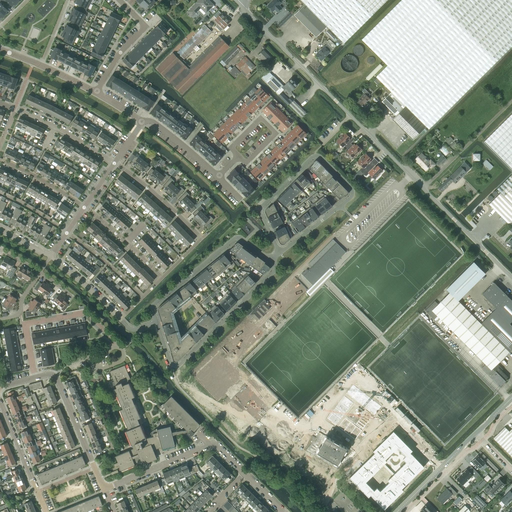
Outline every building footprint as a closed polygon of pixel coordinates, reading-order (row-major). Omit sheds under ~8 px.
[(88,9),(91,3),(83,0),(76,0),(78,0),(76,3),(81,5),(79,8),(81,9),(86,11),(87,8),(88,9)] [(144,0),(140,5),(142,7),(143,6),(145,8),(149,5),(151,7),(156,2),(153,0),(144,0)] [(208,0),(199,0),(196,3),(188,12),(192,16),(201,8),(206,13),(214,5),(208,0)] [(279,5),(281,3),(277,0),(273,0),(267,6),(273,12),(275,10),(278,12),(282,8),(279,5)] [(300,0),(305,4),(327,26),(344,43),(387,0),(300,0)] [(388,66),(453,0),(401,0),(362,40),(388,66)] [(511,0),(453,0),(388,66),(376,77),(391,92),(382,102),(396,116),(392,119),(413,140),(426,127),(429,129),(511,46),(511,0)] [(294,15),(316,37),(327,26),(305,4),(294,15)] [(87,11),(86,11),(81,9),(79,11),(75,9),(74,12),(72,11),(71,14),(84,20),(86,15),(85,14),(87,11)] [(118,23),(118,22),(119,20),(121,17),(112,12),(109,18),(118,23)] [(216,19),(214,21),(219,25),(216,27),(220,31),(223,29),(230,21),(222,13),(216,19)] [(81,26),(84,20),(71,14),(70,17),(71,17),(70,20),(74,22),(73,25),(74,26),(74,25),(79,28),(80,25),(81,26)] [(115,27),(118,23),(109,18),(107,23),(115,27)] [(113,33),(114,30),(115,27),(107,23),(104,28),(113,33)] [(156,28),(163,35),(167,31),(160,24),(157,26),(158,27),(156,28),(156,27),(156,28)] [(80,28),(79,28),(74,25),(74,26),(72,28),(68,26),(67,29),(66,28),(64,31),(77,37),(80,31),(79,31),(80,28)] [(181,56),(184,59),(211,32),(205,25),(178,52),(180,55),(177,57),(173,53),(157,69),(182,94),(230,47),(221,38),(189,69),(179,59),(181,56)] [(110,38),(113,33),(104,28),(102,33),(110,38)] [(152,32),(159,39),(163,35),(156,28),(152,32)] [(74,42),(77,37),(64,31),(63,33),(64,34),(63,37),(67,39),(66,42),(72,45),(73,42),(74,42)] [(155,43),(159,39),(152,32),(148,36),(155,43)] [(108,43),(109,41),(110,38),(102,33),(99,39),(108,43)] [(144,40),(151,47),(155,43),(148,36),(144,40)] [(105,48),(108,43),(99,39),(97,44),(105,48)] [(140,44),(147,51),(151,47),(144,40),(140,44)] [(103,53),(104,51),(105,48),(97,44),(94,49),(102,52),(103,53)] [(136,48),(143,55),(147,51),(140,44),(136,48)] [(324,47),(316,55),(321,61),(330,52),(333,49),(327,44),(324,47)] [(56,60),(57,59),(61,50),(62,49),(56,46),(54,50),(51,49),(49,54),(52,56),(51,57),(56,60)] [(241,51),(241,50),(236,46),(222,60),(219,63),(223,67),(226,64),(227,65),(241,51)] [(132,52),(139,59),(143,55),(136,48),(132,52)] [(103,53),(102,52),(94,49),(91,54),(101,59),(102,55),(103,53),(103,54),(103,53)] [(63,63),(68,53),(61,50),(57,59),(59,60),(58,61),(63,63)] [(265,63),(271,58),(264,50),(258,55),(259,56),(257,58),(260,61),(262,59),(265,63)] [(135,63),(139,59),(132,52),(128,56),(135,63)] [(75,57),(68,53),(63,63),(68,66),(69,64),(71,66),(75,57)] [(128,56),(127,56),(127,57),(126,58),(123,60),(130,67),(135,63),(128,56)] [(245,56),(235,66),(248,79),(252,75),(249,73),(255,67),(245,56)] [(83,61),(83,60),(75,57),(71,66),(74,67),(73,68),(78,70),(82,62),(83,61)] [(89,65),(82,62),(78,70),(83,73),(83,71),(85,72),(89,65)] [(94,76),(97,71),(94,70),(96,65),(90,63),(89,65),(85,72),(85,74),(90,76),(91,75),(94,76)] [(241,73),(234,66),(232,68),(230,66),(226,70),(235,78),(241,73)] [(8,86),(12,77),(11,77),(8,76),(7,76),(6,76),(6,75),(2,84),(8,86)] [(117,79),(117,78),(112,76),(107,84),(108,85),(108,84),(111,86),(111,87),(112,87),(117,79)] [(283,89),(281,87),(283,86),(273,76),(267,82),(276,92),(279,94),(283,89)] [(14,88),(17,79),(16,78),(16,79),(12,77),(8,86),(14,88)] [(112,87),(116,90),(121,81),(117,79),(112,87)] [(290,93),(293,90),(298,85),(291,79),(286,83),(287,83),(284,86),(286,88),(286,89),(290,93)] [(116,90),(121,93),(126,84),(121,81),(116,90)] [(124,94),(125,95),(131,87),(126,84),(121,93),(124,94)] [(125,95),(130,98),(135,90),(131,87),(125,95)] [(255,93),(263,102),(264,100),(263,99),(264,98),(265,99),(269,96),(260,88),(255,93)] [(130,98),(134,101),(140,93),(135,90),(130,98)] [(357,101),(364,108),(368,104),(366,102),(370,99),(368,97),(370,95),(367,91),(364,93),(357,101)] [(134,101),(139,104),(144,96),(140,93),(134,101)] [(262,103),(263,102),(255,93),(250,99),(258,107),(261,104),(260,103),(261,102),(262,103)] [(34,97),(29,95),(25,102),(30,105),(34,97)] [(143,107),(149,99),(144,96),(139,104),(143,107)] [(35,107),(39,99),(34,97),(30,105),(35,107)] [(40,109),(44,102),(39,99),(35,107),(40,109)] [(154,102),(149,99),(143,107),(144,108),(144,107),(148,109),(147,110),(148,110),(154,102)] [(257,108),(258,107),(250,99),(245,104),(253,112),(256,109),(255,108),(256,107),(257,108)] [(294,100),(289,105),(302,118),(307,113),(294,100)] [(45,112),(48,104),(44,102),(40,109),(45,112)] [(268,116),(276,108),(271,102),(263,111),(266,114),(267,113),(268,114),(267,115),(268,116)] [(54,106),(53,106),(48,104),(45,112),(50,114),(54,106)] [(163,106),(162,106),(161,107),(157,104),(151,112),(152,113),(155,115),(156,116),(163,106)] [(252,113),(253,112),(245,104),(240,109),(248,117),(251,114),(250,113),(251,112),(252,113)] [(55,116),(59,109),(54,106),(50,114),(55,116)] [(167,109),(163,106),(156,116),(160,119),(167,109)] [(281,113),(276,108),(268,116),(270,119),(272,118),(273,119),(272,120),(273,121),(281,113)] [(59,119),(63,111),(59,109),(55,116),(59,119)] [(170,114),(171,113),(167,109),(160,119),(164,122),(170,114)] [(247,118),(248,117),(240,109),(235,114),(243,122),(246,119),(245,118),(246,117),(247,118)] [(64,121),(68,114),(63,111),(59,119),(64,121)] [(286,118),(281,113),(273,121),(274,122),(275,121),(276,122),(275,124),(278,126),(286,118)] [(511,174),(497,189),(500,193),(511,204),(511,113),(484,142),(511,170),(511,174)] [(64,121),(69,124),(73,117),(68,114),(64,121)] [(174,117),(170,114),(164,122),(168,125),(174,117)] [(241,123),(243,122),(235,114),(229,119),(237,127),(238,127),(241,125),(239,123),(240,122),(241,123)] [(76,128),(81,118),(77,116),(71,125),(76,128)] [(173,128),(179,121),(179,120),(174,117),(168,125),(173,128)] [(21,128),(25,120),(19,118),(16,126),(21,128)] [(80,131),(85,123),(86,121),(81,118),(76,128),(80,131)] [(283,131),(292,123),(286,118),(278,126),(279,127),(280,126),(281,127),(280,128),(283,131)] [(184,123),(180,119),(179,120),(179,121),(173,128),(177,132),(183,124),(184,123)] [(236,128),(237,127),(229,119),(224,124),(233,132),(235,129),(234,128),(235,127),(236,128)] [(26,131),(29,122),(25,120),(21,128),(26,131)] [(85,133),(89,126),(91,124),(86,121),(85,123),(80,131),(85,133)] [(30,133),(34,125),(29,122),(26,131),(30,133)] [(183,124),(177,132),(181,135),(187,127),(189,125),(184,122),(184,123),(183,124)] [(90,136),(94,129),(95,127),(91,124),(89,126),(85,133),(90,136)] [(231,133),(233,132),(224,124),(219,129),(227,137),(228,138),(230,135),(229,133),(230,132),(231,133)] [(35,135),(39,127),(34,125),(30,133),(35,135)] [(181,135),(182,136),(182,135),(185,138),(186,139),(192,131),(193,129),(189,125),(187,127),(181,135)] [(300,139),(301,139),(306,134),(298,126),(295,129),(296,130),(295,131),(294,130),(292,131),(300,139)] [(39,127),(35,135),(40,138),(44,129),(39,127)] [(95,139),(99,132),(100,130),(95,127),(94,129),(90,136),(95,139)] [(226,138),(227,137),(219,129),(214,134),(222,142),(225,139),(224,138),(225,137),(226,138)] [(101,143),(107,134),(102,130),(96,139),(98,140),(97,141),(101,143)] [(295,144),(300,139),(292,131),(291,132),(292,133),(291,134),(290,133),(287,136),(295,144)] [(345,133),(336,141),(337,141),(337,142),(338,144),(339,144),(343,147),(344,146),(347,148),(351,143),(349,141),(350,140),(349,139),(350,137),(345,133)] [(106,145),(111,137),(107,134),(101,143),(104,145),(104,144),(106,145)] [(201,139),(197,135),(190,143),(191,143),(194,146),(195,147),(195,146),(201,139)] [(290,149),(295,144),(287,136),(286,137),(287,138),(286,139),(285,138),(282,141),(290,149)] [(110,149),(116,140),(111,137),(106,145),(107,146),(106,147),(110,149)] [(61,149),(67,140),(65,139),(64,140),(61,138),(56,146),(61,149)] [(195,146),(199,150),(205,142),(201,139),(195,146)] [(66,152),(71,144),(68,143),(69,141),(67,140),(61,149),(66,152)] [(285,154),(290,149),(282,141),(281,142),(282,143),(281,144),(280,143),(277,146),(285,154)] [(203,153),(209,146),(205,142),(199,150),(203,153)] [(351,143),(347,148),(349,150),(347,151),(350,155),(350,156),(351,157),(353,157),(353,158),(362,149),(357,144),(356,146),(354,144),(353,145),(351,143)] [(13,150),(13,149),(14,147),(8,144),(7,147),(8,147),(4,155),(7,157),(6,158),(8,159),(13,150)] [(71,155),(77,146),(74,145),(74,146),(71,144),(66,152),(71,155)] [(76,158),(81,150),(78,149),(79,147),(77,146),(71,155),(76,158)] [(207,157),(213,150),(213,149),(209,146),(203,153),(207,157)] [(280,160),(285,154),(277,146),(276,147),(277,148),(276,149),(275,148),(272,151),(280,160)] [(211,160),(218,152),(214,148),(213,149),(213,150),(207,157),(211,160)] [(14,160),(18,152),(13,150),(8,159),(10,160),(11,159),(14,160)] [(81,161),(86,152),(84,151),(83,152),(81,150),(76,158),(81,161)] [(275,165),(280,160),(272,151),(271,153),(272,154),(271,155),(269,153),(267,156),(267,157),(275,165)] [(22,154),(18,152),(14,160),(17,161),(16,162),(18,163),(22,154)] [(85,164),(90,156),(88,155),(88,153),(86,152),(81,161),(85,164)] [(223,156),(219,152),(218,152),(211,160),(210,161),(211,161),(214,164),(215,165),(223,156)] [(431,168),(435,164),(431,160),(429,161),(421,153),(414,160),(417,162),(426,170),(430,166),(431,168)] [(24,165),(27,156),(22,154),(18,163),(20,164),(21,163),(24,165)] [(366,154),(358,162),(358,164),(359,165),(360,165),(363,168),(360,171),(363,173),(372,164),(370,162),(371,161),(370,160),(371,159),(366,154)] [(441,158),(436,163),(438,165),(441,162),(445,158),(443,156),(444,156),(442,154),(441,155),(441,156),(440,157),(441,158)] [(132,160),(131,161),(134,163),(132,165),(134,166),(133,167),(137,169),(143,160),(145,159),(140,155),(138,157),(138,158),(135,156),(134,158),(132,160)] [(32,159),(27,156),(24,165),(27,166),(26,167),(28,168),(32,159)] [(33,169),(37,161),(38,162),(39,159),(33,156),(32,159),(28,168),(30,169),(30,168),(33,169)] [(94,157),(93,158),(90,156),(85,164),(84,166),(88,168),(89,169),(90,167),(96,158),(94,157)] [(270,170),(275,165),(267,157),(266,158),(267,159),(266,160),(265,159),(262,162),(270,170)] [(96,158),(90,167),(95,170),(100,162),(97,161),(98,159),(96,158)] [(45,165),(44,165),(46,163),(41,160),(40,163),(40,162),(35,170),(38,172),(38,173),(39,174),(45,165)] [(143,160),(137,169),(140,172),(141,171),(142,173),(144,170),(146,172),(150,167),(147,165),(148,164),(143,160)] [(486,160),(482,163),(490,170),(493,167),(486,160)] [(321,165),(317,161),(316,161),(309,168),(313,173),(321,165)] [(265,175),(270,170),(262,162),(261,163),(262,164),(261,165),(259,163),(256,166),(257,167),(265,175)] [(471,168),(465,163),(461,167),(460,166),(438,188),(442,192),(453,181),(455,183),(471,168)] [(372,164),(363,173),(366,176),(369,173),(371,176),(371,177),(373,178),(374,178),(374,179),(383,171),(378,166),(377,167),(375,165),(374,167),(372,164)] [(49,168),(45,165),(39,174),(41,175),(42,174),(45,176),(49,168)] [(317,176),(325,169),(321,165),(313,173),(317,176)] [(260,180),(265,175),(257,167),(255,168),(257,169),(255,170),(254,169),(251,172),(260,180)] [(49,179),(54,171),(49,168),(45,176),(48,177),(47,178),(49,179)] [(155,168),(155,169),(154,170),(151,168),(147,173),(150,175),(148,177),(150,179),(149,179),(153,182),(160,173),(160,172),(160,171),(159,170),(158,169),(157,169),(156,168),(155,168)] [(321,180),(328,173),(325,169),(317,176),(321,180)] [(5,181),(9,173),(6,172),(7,171),(5,170),(0,179),(5,181)] [(239,174),(235,170),(227,177),(228,178),(228,177),(231,180),(232,181),(239,174)] [(54,181),(59,173),(54,171),(49,179),(51,181),(51,179),(54,181)] [(10,184),(14,174),(13,174),(12,175),(9,173),(5,181),(10,184)] [(63,176),(59,173),(54,181),(57,183),(56,184),(58,185),(63,176)] [(70,176),(65,173),(63,176),(58,185),(60,186),(61,185),(63,187),(68,179),(70,176)] [(162,175),(160,173),(153,182),(156,184),(158,185),(159,183),(162,185),(169,176),(166,174),(165,173),(164,173),(162,175)] [(323,186),(332,177),(328,173),(321,180),(319,182),(323,186)] [(355,182),(360,176),(357,173),(351,179),(355,182)] [(15,186),(19,178),(16,177),(16,175),(14,174),(10,184),(9,185),(10,186),(11,187),(12,187),(13,187),(13,188),(14,187),(15,186)] [(232,181),(235,184),(242,178),(239,174),(232,181)] [(119,185),(124,178),(120,175),(115,182),(119,185)] [(311,184),(309,182),(311,180),(306,175),(304,177),(302,175),(298,179),(305,186),(307,188),(311,184)] [(174,181),(173,180),(171,177),(163,186),(165,188),(164,190),(165,191),(165,192),(168,195),(175,186),(173,184),(174,182),(174,181)] [(329,188),(336,181),(332,177),(323,186),(327,190),(329,188)] [(22,179),(19,178),(15,186),(20,188),(24,179),(22,178),(22,179)] [(124,188),(129,181),(124,178),(119,185),(124,188)] [(246,181),(242,178),(235,184),(239,188),(246,181)] [(24,179),(20,188),(25,191),(29,183),(26,181),(26,180),(24,179)] [(301,190),(305,186),(298,179),(294,183),(301,190)] [(71,180),(65,188),(67,189),(66,190),(69,192),(75,183),(71,180)] [(243,191),(251,184),(247,180),(246,181),(239,188),(243,192),(243,191)] [(128,192),(133,185),(129,181),(124,188),(128,192)] [(332,192),(340,184),(336,181),(329,188),(332,192)] [(75,183),(69,192),(72,194),(73,193),(74,194),(80,186),(75,183)] [(303,192),(301,190),(294,183),(290,186),(298,194),(299,196),(303,192)] [(31,195),(37,186),(35,185),(34,186),(31,184),(26,192),(31,195)] [(247,196),(255,188),(251,184),(243,191),(243,192),(243,193),(244,193),(246,195),(246,196),(247,196)] [(336,196),(344,188),(340,184),(332,192),(336,196)] [(132,195),(138,188),(133,185),(128,192),(132,195)] [(36,197),(40,190),(38,188),(38,187),(37,186),(31,195),(36,197)] [(80,186),(74,194),(76,195),(75,196),(78,198),(85,189),(80,186)] [(185,190),(182,187),(181,187),(180,187),(178,189),(175,186),(168,195),(171,198),(171,197),(173,198),(175,196),(177,199),(185,190)] [(294,198),(298,194),(290,186),(286,190),(294,198)] [(137,198),(142,191),(138,188),(132,195),(137,198)] [(347,192),(344,188),(336,196),(334,197),(338,201),(347,193),(348,193),(348,192),(347,192)] [(43,191),(41,190),(40,190),(36,197),(41,200),(46,191),(44,190),(43,191)] [(290,201),(294,198),(286,190),(283,194),(290,201)] [(50,195),(47,193),(48,192),(46,191),(41,200),(45,203),(50,195)] [(183,208),(190,200),(188,198),(189,196),(189,195),(189,194),(186,191),(178,200),(180,202),(179,204),(180,205),(183,208)] [(142,204),(148,197),(144,193),(138,200),(137,201),(142,204)] [(489,204),(510,226),(511,224),(511,204),(500,193),(489,204)] [(292,203),(290,201),(283,194),(279,198),(288,207),(292,203)] [(50,206),(55,197),(53,196),(53,197),(50,195),(45,203),(50,206)] [(328,198),(327,196),(325,198),(323,196),(319,199),(327,210),(333,204),(333,203),(331,201),(329,198),(328,198)] [(57,198),(55,197),(50,206),(55,208),(59,201),(56,199),(57,198)] [(152,201),(148,197),(142,204),(146,208),(152,201)] [(104,213),(111,205),(108,203),(109,203),(109,202),(106,199),(101,204),(103,205),(99,209),(104,213)] [(189,210),(191,213),(196,208),(194,206),(195,205),(190,200),(183,208),(186,211),(187,212),(189,210)] [(322,213),(327,210),(319,200),(314,203),(322,213)] [(8,211),(4,209),(7,203),(4,201),(0,209),(0,216),(0,217),(0,216),(0,217),(4,219),(8,211)] [(157,204),(152,201),(146,208),(150,211),(157,204)] [(60,215),(67,205),(65,203),(64,205),(61,203),(56,212),(60,215)] [(268,217),(280,211),(277,206),(275,207),(273,203),(266,210),(266,211),(266,212),(268,217)] [(161,208),(157,204),(150,211),(154,215),(161,208)] [(60,215),(65,218),(71,209),(68,208),(69,206),(67,205),(60,215)] [(108,217),(115,209),(111,205),(104,213),(108,217)] [(204,209),(201,206),(197,209),(192,214),(195,216),(193,218),(194,219),(197,223),(205,215),(202,212),(203,212),(203,211),(204,211),(204,210),(204,209)] [(313,220),(318,217),(310,206),(305,210),(313,220)] [(19,209),(16,207),(13,213),(8,211),(4,219),(9,222),(9,221),(12,222),(19,209)] [(165,211),(161,208),(154,215),(158,218),(165,211)] [(19,227),(23,219),(19,216),(22,210),(19,209),(12,222),(15,224),(14,224),(19,227)] [(113,219),(119,213),(115,209),(108,217),(113,220),(113,219)] [(309,223),(313,220),(305,210),(301,213),(309,223)] [(162,223),(169,215),(165,211),(158,218),(162,223)] [(271,222),(282,216),(280,211),(268,217),(271,222)] [(113,220),(118,223),(124,216),(120,212),(119,213),(113,219),(113,220)] [(305,227),(309,223),(301,213),(297,217),(305,227)] [(26,230),(34,217),(31,215),(27,221),(23,219),(19,227),(23,229),(26,230)] [(166,226),(173,219),(169,215),(162,223),(166,226),(167,226),(166,226)] [(210,223),(214,219),(211,217),(210,216),(209,216),(207,217),(205,215),(197,223),(200,226),(200,225),(201,227),(203,225),(205,227),(206,227),(208,228),(211,225),(210,223)] [(122,227),(128,219),(124,216),(118,223),(122,227)] [(282,216),(271,222),(273,227),(285,221),(282,216)] [(38,227),(33,224),(37,219),(34,217),(26,230),(29,232),(28,232),(33,235),(38,227)] [(292,224),(295,228),(297,226),(300,230),(305,227),(297,217),(291,222),(291,223),(292,224),(291,224),(292,224)] [(135,220),(132,223),(128,219),(122,227),(126,231),(133,223),(133,224),(136,221),(135,220)] [(172,231),(178,224),(175,221),(168,227),(172,231)] [(90,234),(97,226),(92,223),(89,226),(88,225),(84,230),(84,231),(86,233),(88,233),(88,232),(90,234)] [(40,239),(48,226),(45,224),(42,230),(38,227),(33,235),(37,238),(37,237),(40,239)] [(182,228),(179,225),(178,224),(172,231),(176,235),(182,228)] [(50,240),(52,237),(51,237),(52,236),(47,233),(51,228),(48,226),(40,239),(43,240),(42,241),(46,244),(49,239),(50,240)] [(95,238),(101,230),(97,226),(90,234),(95,238)] [(288,233),(290,232),(287,226),(275,232),(278,237),(287,232),(288,233)] [(186,232),(182,228),(176,235),(180,238),(186,232)] [(105,235),(106,234),(101,230),(95,238),(99,241),(105,235)] [(190,236),(186,232),(180,238),(184,242),(190,236)] [(287,232),(278,237),(281,242),(281,243),(282,243),(283,244),(284,243),(290,238),(292,237),(290,232),(288,233),(287,232)] [(105,235),(99,241),(98,242),(103,246),(109,238),(105,235)] [(142,245),(149,239),(145,235),(139,241),(142,245)] [(190,236),(184,242),(188,246),(194,240),(190,236)] [(107,250),(113,242),(109,238),(103,246),(107,250)] [(153,243),(149,239),(142,245),(146,249),(153,243)] [(312,285),(345,252),(333,239),(309,263),(312,267),(305,274),(303,272),(301,274),(312,285)] [(111,253),(118,246),(113,242),(107,250),(111,253)] [(157,247),(156,247),(153,243),(146,249),(150,253),(157,247)] [(243,247),(238,243),(237,243),(230,250),(237,255),(243,247)] [(122,250),(118,246),(111,253),(116,257),(116,256),(119,258),(124,253),(122,250)] [(160,251),(160,250),(157,247),(150,253),(154,257),(160,251)] [(241,258),(247,250),(243,247),(237,255),(241,258)] [(71,261),(79,251),(77,250),(75,252),(70,248),(66,253),(68,255),(66,257),(71,261)] [(81,252),(82,251),(80,249),(79,251),(71,261),(76,265),(82,257),(79,255),(81,252)] [(245,262),(252,253),(247,250),(241,258),(245,262)] [(164,255),(163,255),(160,251),(154,257),(153,257),(157,262),(164,255)] [(124,264),(130,257),(127,253),(120,260),(124,264)] [(256,256),(252,253),(245,262),(250,265),(256,256)] [(167,259),(164,255),(157,262),(161,265),(167,259)] [(219,258),(227,268),(232,265),(223,255),(219,258)] [(254,268),(260,260),(256,256),(250,265),(254,268)] [(16,269),(12,267),(15,262),(5,257),(1,264),(0,266),(0,267),(5,270),(6,268),(9,270),(6,275),(11,278),(16,269)] [(81,268),(88,258),(87,257),(85,260),(82,257),(76,265),(81,268)] [(134,261),(130,257),(124,264),(128,267),(134,261)] [(90,260),(88,258),(81,268),(85,272),(91,265),(88,262),(90,260)] [(223,272),(227,268),(219,258),(215,262),(223,272)] [(170,267),(173,264),(167,259),(161,265),(165,269),(169,265),(170,267)] [(258,271),(265,263),(260,260),(254,268),(258,271)] [(138,265),(134,261),(128,267),(132,271),(138,265)] [(211,265),(219,275),(223,272),(215,262),(211,265)] [(450,292),(458,301),(485,274),(474,262),(447,289),(450,292)] [(269,266),(265,263),(258,271),(263,275),(269,269),(269,268),(270,268),(270,267),(269,266)] [(85,272),(90,276),(93,272),(95,274),(101,268),(96,265),(94,267),(91,265),(85,272)] [(136,275),(142,269),(138,265),(132,271),(136,275)] [(214,279),(215,279),(219,275),(211,265),(206,269),(213,277),(214,279)] [(29,281),(33,273),(30,271),(28,270),(21,266),(17,273),(17,274),(16,276),(21,278),(22,277),(29,281)] [(140,278),(146,272),(142,268),(142,269),(136,275),(140,278)] [(209,280),(213,277),(206,269),(202,272),(209,280)] [(98,283),(104,277),(102,274),(104,272),(102,270),(94,279),(98,283)] [(150,276),(146,272),(140,278),(144,282),(150,276)] [(205,284),(205,283),(209,280),(202,272),(198,276),(205,284)] [(250,272),(250,273),(247,272),(242,277),(251,286),(255,282),(252,278),(254,277),(254,276),(252,274),(250,273),(250,272)] [(102,287),(111,278),(109,276),(107,279),(104,277),(98,283),(102,287)] [(149,287),(152,285),(150,283),(154,280),(150,276),(144,282),(149,287)] [(206,285),(205,283),(205,284),(198,276),(194,279),(202,289),(206,285)] [(248,290),(251,286),(242,277),(238,281),(248,290)] [(112,279),(111,278),(102,287),(106,291),(112,284),(110,282),(112,279)] [(244,294),(248,290),(238,281),(235,285),(244,294)] [(43,292),(49,284),(47,283),(46,284),(43,282),(42,284),(39,282),(35,289),(37,291),(38,289),(43,292)] [(511,321),(511,300),(494,282),(482,294),(496,308),(511,322),(511,321)] [(185,287),(191,295),(193,296),(197,293),(189,283),(185,287)] [(43,292),(47,295),(46,297),(49,299),(53,292),(51,291),(52,289),(49,287),(51,285),(49,284),(43,292)] [(119,285),(117,284),(115,286),(112,284),(106,291),(110,294),(119,285)] [(120,292),(120,291),(118,289),(120,287),(119,285),(110,294),(114,298),(120,292)] [(240,298),(244,294),(235,285),(231,289),(240,298)] [(178,359),(208,329),(214,324),(216,322),(208,314),(180,342),(179,339),(170,312),(191,295),(185,287),(159,307),(159,308),(159,309),(159,310),(174,359),(175,359),(175,360),(176,360),(177,360),(177,359),(178,359)] [(7,299),(15,304),(16,302),(15,301),(17,299),(15,297),(17,295),(12,292),(7,299)] [(126,293),(125,292),(123,294),(120,292),(114,298),(118,302),(126,293)] [(473,316),(458,301),(450,292),(438,304),(435,301),(425,310),(434,319),(437,316),(455,333),(473,316)] [(128,299),(126,297),(128,295),(126,293),(118,302),(121,306),(128,299)] [(232,306),(236,302),(227,293),(223,297),(232,306)] [(58,304),(65,296),(63,295),(61,296),(59,294),(58,296),(55,294),(50,301),(52,303),(54,301),(58,304)] [(64,311),(69,305),(66,303),(68,301),(65,299),(66,298),(65,296),(58,304),(62,307),(61,309),(64,311)] [(44,302),(39,298),(38,297),(36,300),(34,299),(33,302),(31,300),(30,302),(38,308),(41,304),(43,305),(44,302)] [(228,310),(232,306),(223,297),(218,301),(228,310)] [(14,306),(15,304),(7,299),(2,306),(7,309),(9,307),(10,308),(12,305),(14,306)] [(128,299),(121,306),(125,310),(134,301),(132,299),(130,302),(128,299)] [(270,305),(266,301),(264,299),(247,316),(252,321),(255,319),(257,321),(270,308),(268,306),(270,305)] [(35,313),(38,308),(30,302),(28,304),(30,306),(28,308),(30,309),(29,311),(26,312),(26,311),(25,311),(26,317),(37,315),(34,315),(34,313),(34,312),(35,313)] [(212,310),(220,318),(224,314),(215,304),(210,309),(212,310)] [(511,325),(510,323),(511,322),(496,308),(483,321),(481,324),(509,352),(511,348),(511,325)] [(208,314),(216,322),(220,318),(212,310),(208,314)] [(509,352),(481,324),(473,316),(455,333),(486,364),(485,365),(490,370),(497,364),(509,352)] [(34,344),(40,343),(38,332),(32,333),(34,344)] [(454,337),(462,346),(464,344),(455,336),(454,337)] [(226,354),(228,352),(229,351),(224,346),(221,349),(224,352),(226,354)] [(468,353),(477,362),(480,359),(471,350),(468,353)] [(490,370),(485,365),(482,368),(490,376),(490,377),(500,387),(505,381),(504,380),(507,378),(501,371),(502,370),(497,364),(490,370)] [(130,379),(125,365),(110,371),(114,381),(112,382),(111,381),(108,382),(108,381),(112,389),(116,387),(117,388),(114,389),(122,409),(120,410),(128,430),(126,431),(133,448),(115,456),(118,462),(113,464),(115,466),(119,465),(121,471),(142,462),(142,464),(156,458),(152,450),(161,447),(162,449),(175,445),(170,426),(157,430),(157,429),(156,429),(154,430),(152,431),(151,432),(152,437),(146,438),(141,425),(140,425),(138,419),(141,418),(135,404),(134,404),(132,398),(135,397),(128,380),(130,379)] [(76,379),(75,376),(70,378),(71,381),(67,382),(69,388),(78,384),(76,379)] [(80,390),(81,390),(78,384),(69,388),(71,394),(80,390)] [(353,384),(346,393),(374,415),(381,406),(353,384)] [(45,394),(53,391),(50,385),(43,388),(45,394)] [(82,395),(80,390),(71,394),(74,399),(83,395),(82,395)] [(15,398),(14,395),(14,394),(13,391),(8,393),(10,396),(7,398),(9,403),(16,400),(18,399),(22,397),(22,395),(15,398)] [(48,399),(55,396),(53,391),(45,394),(48,399)] [(83,402),(82,402),(81,399),(84,398),(83,395),(74,399),(76,405),(83,402)] [(55,396),(48,399),(50,405),(57,402),(55,396)] [(344,396),(327,418),(336,425),(354,403),(344,396)] [(195,429),(197,428),(200,425),(171,397),(163,405),(163,404),(160,406),(163,409),(164,408),(170,413),(168,415),(172,418),(174,417),(179,422),(178,424),(182,428),(183,426),(188,432),(187,433),(190,437),(195,433),(194,433),(197,430),(195,429)] [(54,415),(62,413),(59,407),(52,410),(54,415)] [(80,416),(87,413),(85,407),(78,410),(80,416)] [(64,418),(62,413),(54,415),(57,421),(64,418)] [(80,416),(83,421),(89,418),(87,413),(80,416)] [(364,414),(357,423),(363,429),(372,417),(368,413),(366,416),(364,414)] [(32,420),(31,417),(27,419),(24,420),(17,423),(19,428),(26,426),(25,423),(28,421),(32,420)] [(100,421),(102,425),(104,424),(101,417),(96,419),(95,419),(96,421),(94,422),(95,423),(97,422),(96,422),(100,421)] [(66,424),(64,418),(57,421),(59,427),(66,424)] [(345,418),(338,427),(355,440),(362,431),(345,418)] [(39,431),(45,428),(42,422),(36,424),(39,431)] [(87,431),(94,428),(91,422),(84,425),(87,431)] [(68,429),(66,424),(59,427),(61,432),(68,429)] [(505,427),(494,438),(511,456),(511,428),(510,431),(505,427)] [(89,437),(96,434),(94,428),(87,431),(89,437)] [(71,435),(68,429),(61,432),(64,438),(71,435)] [(317,435),(307,451),(335,468),(338,463),(341,458),(343,454),(347,448),(339,443),(341,440),(336,437),(334,440),(319,431),(317,435)] [(402,488),(424,466),(410,452),(412,450),(393,431),(373,451),(375,453),(350,477),(369,496),(370,495),(385,509),(403,490),(402,488)] [(32,440),(30,435),(30,434),(23,437),(25,442),(32,440)] [(91,442),(99,439),(96,434),(89,437),(91,442)] [(73,440),(71,435),(64,438),(66,443),(73,440)] [(102,443),(101,444),(99,439),(91,442),(94,448),(103,444),(102,443)] [(34,445),(32,440),(25,442),(27,448),(34,445)] [(75,446),(73,440),(66,443),(67,447),(66,447),(67,450),(68,449),(69,449),(70,451),(75,449),(74,447),(75,446)] [(0,451),(10,448),(7,442),(0,445),(2,448),(0,448),(0,451)] [(103,450),(102,447),(104,446),(103,444),(94,448),(96,453),(103,450)] [(36,450),(34,445),(27,448),(29,453),(36,450)] [(5,456),(12,453),(10,448),(0,451),(0,454),(3,453),(5,456)] [(41,460),(39,455),(38,455),(31,458),(34,463),(41,460)] [(82,455),(67,462),(71,471),(86,465),(82,455)] [(213,456),(212,455),(209,458),(210,459),(206,463),(211,467),(217,460),(213,456)] [(473,460),(472,461),(480,468),(485,463),(478,455),(473,460)] [(215,472),(222,465),(217,460),(211,467),(215,472)] [(56,477),(63,474),(71,471),(67,462),(52,468),(56,477)] [(193,473),(191,467),(188,468),(186,464),(180,466),(184,475),(190,472),(191,474),(193,473)] [(226,469),(222,465),(215,472),(220,476),(226,469)] [(178,477),(179,479),(185,477),(184,475),(180,466),(175,469),(178,477)] [(461,475),(457,479),(463,485),(463,484),(466,487),(471,482),(468,480),(473,475),(475,478),(479,474),(472,467),(469,471),(468,470),(467,469),(462,473),(461,475)] [(42,483),(49,480),(56,477),(52,468),(38,474),(42,483)] [(172,480),(178,477),(175,469),(169,471),(172,480)] [(229,477),(229,476),(231,474),(226,469),(220,476),(224,480),(227,478),(228,479),(229,477)] [(168,484),(167,482),(172,480),(169,471),(163,473),(165,478),(162,479),(165,485),(168,484)] [(22,478),(20,473),(13,476),(15,481),(22,478)] [(24,484),(22,479),(22,478),(15,481),(15,482),(13,483),(14,485),(10,487),(11,489),(24,484)] [(498,491),(504,485),(499,479),(491,487),(488,485),(484,489),(489,494),(491,492),(495,495),(498,492),(498,491)] [(155,490),(160,487),(157,480),(151,483),(155,490)] [(149,492),(155,490),(151,483),(146,485),(149,492)] [(27,489),(25,484),(24,484),(11,489),(12,491),(16,489),(18,493),(27,489)] [(247,489),(243,484),(241,486),(240,485),(234,491),(239,497),(241,495),(247,489)] [(143,494),(149,492),(146,485),(140,487),(143,494)] [(457,493),(451,487),(450,486),(447,489),(440,495),(441,496),(438,499),(442,504),(453,494),(454,496),(457,493)] [(138,497),(143,494),(140,487),(135,490),(138,497)] [(208,499),(213,495),(207,489),(202,494),(208,499)] [(251,493),(247,489),(241,495),(245,499),(251,493)] [(511,498),(511,492),(510,490),(501,500),(506,505),(511,498)] [(249,503),(256,497),(251,493),(245,499),(249,503)] [(204,504),(208,499),(202,494),(198,498),(204,504)] [(99,496),(83,502),(87,511),(102,505),(99,496)] [(476,496),(472,499),(475,502),(477,504),(482,509),(487,505),(479,497),(478,498),(476,496)] [(254,508),(260,501),(256,497),(249,503),(254,508)] [(200,508),(204,504),(198,498),(194,502),(200,508)] [(26,509),(34,506),(31,500),(24,504),(26,509)] [(119,509),(126,506),(124,500),(117,503),(119,509)] [(264,506),(260,501),(254,508),(258,511),(264,506)] [(70,511),(85,511),(87,511),(83,502),(69,508),(70,511)] [(195,511),(200,508),(194,502),(190,506),(195,511)]
